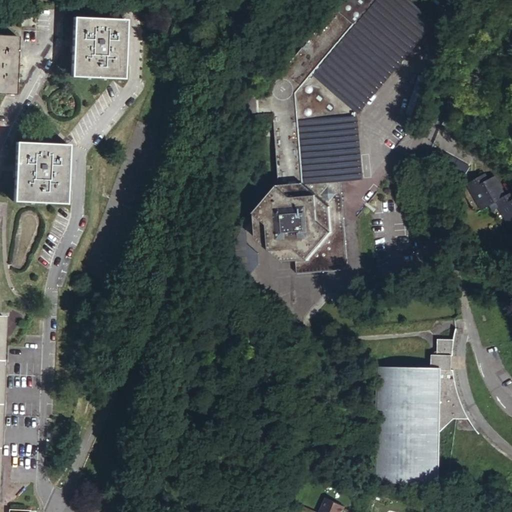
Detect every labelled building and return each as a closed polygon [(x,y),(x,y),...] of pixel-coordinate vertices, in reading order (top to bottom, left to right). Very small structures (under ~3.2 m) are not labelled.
[(342,0),(272,85),(274,93),(282,184),(279,184),(256,212),(257,221),(258,230),(259,238),(285,262),(296,261),(297,275),(349,270),(342,193),(327,194),(326,182),(341,181),(361,179),(356,115),(373,94),(433,22),(426,16),(415,6),(407,0),(342,0)] [(420,1),(415,6),(426,16),(432,10),(421,0),(420,1)] [(143,9),(142,17),(152,18),(152,9),(143,9)] [(75,22),(74,75),(126,77),(128,24),(75,22)] [(18,33),(17,33),(0,32),(0,91),(17,91),(19,34),(18,33)] [(431,79),(420,75),(414,94),(407,113),(419,117),(432,79),(431,79)] [(449,119),(444,117),(441,123),(447,125),(449,119)] [(73,142),(20,140),(18,199),(70,201),(73,142)] [(471,167),(447,152),(439,164),(463,179),(471,167)] [(483,175),(461,188),(476,214),(490,205),(505,231),(511,226),(511,192),(507,195),(497,175),(491,178),(483,175)] [(342,193),(341,181),(326,182),(327,194),(342,193)] [(249,217),(238,230),(240,289),(260,263),(259,253),(249,242),(249,231),(249,222),(249,217)] [(258,230),(257,221),(249,222),(249,231),(258,230)] [(434,340),(433,355),(446,356),(448,356),(450,341),(434,340)] [(428,355),(427,371),(434,371),(446,371),(446,356),(433,355),(428,355)] [(434,371),(427,371),(377,370),(374,482),(432,483),(433,435),(434,371)] [(446,371),(434,371),(433,435),(450,420),(466,420),(460,408),(457,401),(455,396),(451,379),(450,375),(449,371),(446,371)]
